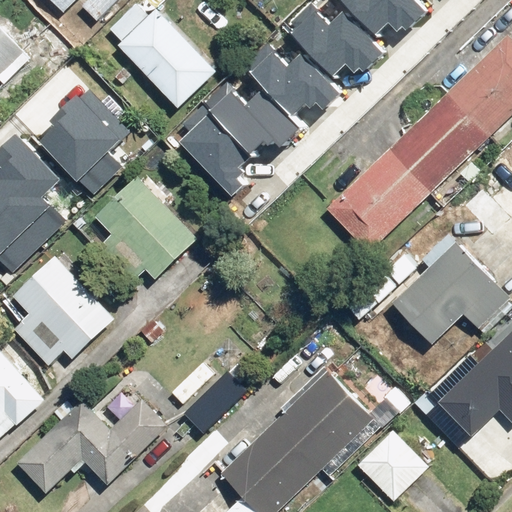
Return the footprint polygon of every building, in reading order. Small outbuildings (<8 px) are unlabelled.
[(60,0),(70,10),(79,0),(60,0)] [(94,0),(88,6),(102,19),(119,0),(94,0)] [(356,0),(387,30),(395,21),(400,26),(407,19),(413,22),(428,8),(419,0),(356,0)] [(316,3),(296,22),(344,70),(352,61),(357,66),(365,59),(370,62),(385,48),(348,10),(336,22),(316,3)] [(125,47),(180,104),(221,65),(166,9),(125,47)] [(0,79),(29,52),(0,22),(0,79)] [(334,206),(379,253),(511,125),(511,35),(334,206)] [(277,42),(257,61),(305,109),(313,99),(318,105),(325,98),(331,101),(346,87),(309,49),(296,61),(277,42)] [(234,80),(213,99),(261,147),(269,138),(275,143),(282,136),(287,139),(302,125),(265,87),(253,99),(234,80)] [(71,115),(50,138),(100,185),(124,160),(111,148),(134,123),(92,83),(66,111),(71,115)] [(197,127),(191,133),(241,184),(251,174),(242,166),(261,147),(213,99),(191,121),(197,127)] [(75,175),(31,129),(9,150),(17,158),(11,164),(16,170),(0,186),(0,192),(45,240),(80,207),(62,188),(75,175)] [(510,215),(511,212),(511,163),(508,160),(481,188),(510,215)] [(206,242),(140,174),(80,230),(147,299),(206,242)] [(0,261),(10,272),(45,240),(0,192),(0,261)] [(511,290),(466,243),(402,303),(454,357),(511,300),(511,290)] [(122,320),(61,257),(20,296),(36,312),(19,328),(54,363),(68,349),(79,361),(122,320)] [(511,337),(442,405),(477,441),(511,407),(511,337)] [(0,345),(0,436),(2,439),(54,398),(0,345)] [(219,370),(207,358),(171,393),(182,405),(219,370)] [(257,382),(237,363),(187,414),(207,433),(257,382)] [(287,511),(384,420),(334,369),(225,473),(248,496),(231,511),(287,511)] [(150,397),(115,430),(88,402),(22,465),(51,495),(89,458),(115,485),(177,425),(150,397)] [(401,430),(366,464),(400,500),(435,466),(401,430)] [(474,476),(453,455),(439,468),(460,490),(474,476)] [(348,511),(356,494),(336,485),(323,511),(348,511)]
